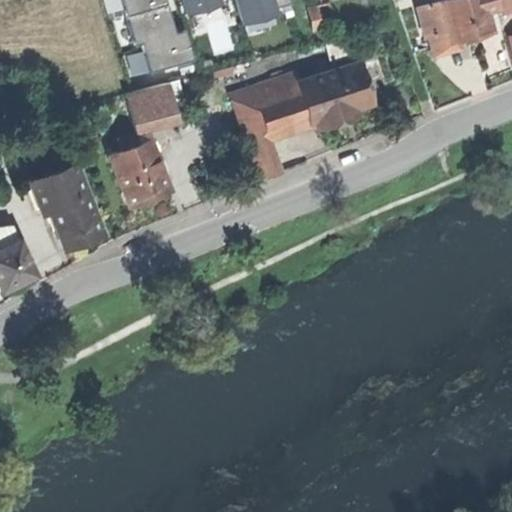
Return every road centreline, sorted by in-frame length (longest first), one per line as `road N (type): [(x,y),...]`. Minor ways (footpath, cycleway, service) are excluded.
road 1 (residential): [(0,327),(143,254),(511,107)]
road 2 (track): [(436,137),(388,0)]
